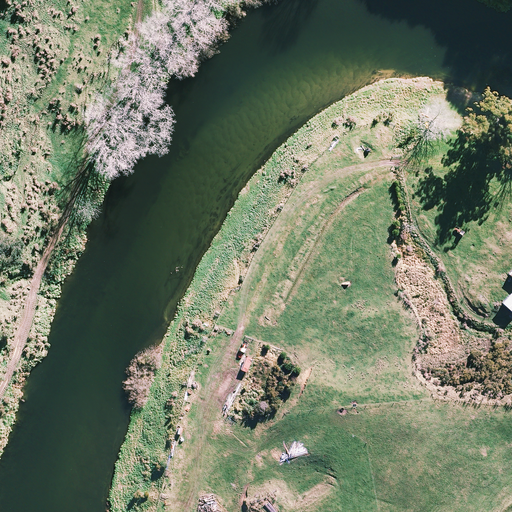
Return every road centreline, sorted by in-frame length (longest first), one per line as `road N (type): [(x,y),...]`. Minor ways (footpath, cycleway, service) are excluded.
road 1 (track): [(172,473),(309,200),(383,148),(511,147)]
road 2 (track): [(0,374),(39,283),(78,83),(148,0)]
